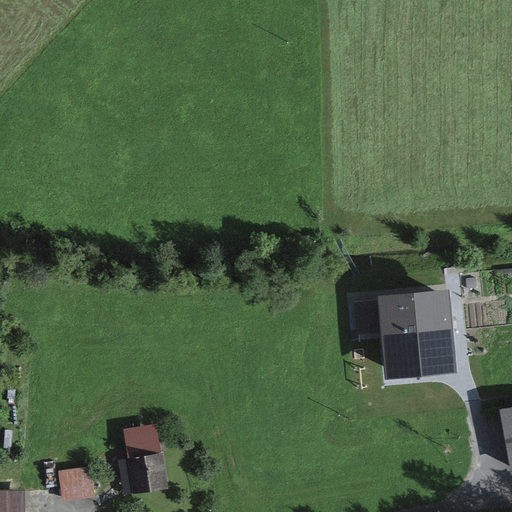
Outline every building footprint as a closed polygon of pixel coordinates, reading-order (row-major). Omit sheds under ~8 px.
[(387,281),(369,284),(374,339),(440,333),(439,310),(454,308),(450,270),(386,276),(387,281)] [(511,406),(499,409),(511,472),(511,471),(511,406)] [(170,488),(164,451),(160,452),(156,423),(123,429),(128,458),(117,460),(123,495),(170,488)] [(95,497),(91,467),(58,471),(63,501),(95,497)] [(0,490),(0,511),(24,511),(24,490),(0,490)]
